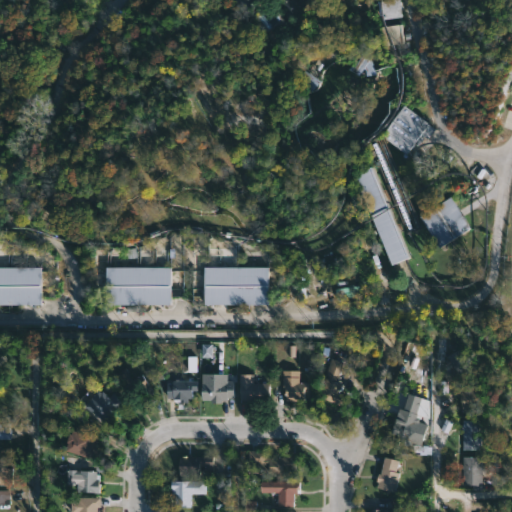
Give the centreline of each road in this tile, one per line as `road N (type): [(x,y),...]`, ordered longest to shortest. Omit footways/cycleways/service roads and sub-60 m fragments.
road 1 (residential): [(338,459),(297,434),(180,432),(148,450),(137,511)]
road 2 (residential): [(391,348),(361,437),(338,459),(344,511)]
